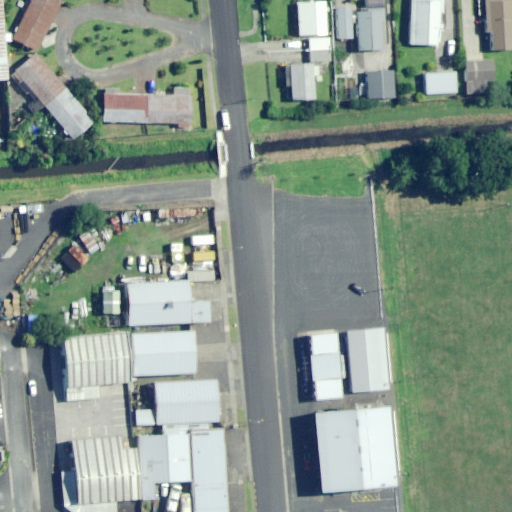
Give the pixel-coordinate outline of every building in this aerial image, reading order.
[(29,0),(10,39),(34,52),(60,0),(29,0)] [(440,0),(409,0),(407,45),(434,46),(435,33),(439,33),(440,0)] [(511,24),(511,0),(482,0),(483,34),(487,33),(488,51),(510,50),(509,24),(511,24)] [(307,50),(327,49),(327,34),(323,34),(322,2),(294,3),(296,36),(306,36),(307,50)] [(350,39),(348,8),(335,9),(336,39),(350,39)] [(379,50),(378,10),(355,10),(356,51),(379,50)] [(328,61),(328,51),(307,52),(308,62),(328,61)] [(69,98),(33,54),(8,75),(23,95),(25,93),(33,103),(27,107),(32,113),(41,106),(69,140),(91,122),(70,97),(69,98)] [(490,93),(490,61),(462,62),(463,93),(490,93)] [(318,65),(287,66),(289,101),(311,100),(310,82),(319,82),(318,65)] [(392,99),(392,73),(365,72),(365,98),(392,99)] [(453,94),(452,73),(422,74),(423,95),(453,94)] [(186,128),(187,96),(100,94),(99,122),(175,124),(175,128),(186,128)] [(183,277),(122,281),(125,322),(204,317),(203,297),(185,298),(183,277)] [(118,280),(102,281),(105,325),(121,324),(118,280)] [(187,322),(127,326),(130,374),(190,369),(187,322)] [(390,322),(351,325),(356,386),(394,383),(390,322)] [(344,324),(310,327),(315,393),(349,391),(344,324)] [(127,326),(62,330),(66,385),(131,381),(130,374),(127,326)] [(213,371),(150,376),(153,420),(216,415),(213,371)] [(393,402),(313,408),(319,492),(399,486),(393,402)] [(226,511),(221,426),(188,429),(191,477),(193,511),(226,511)] [(188,429),(140,432),(144,493),(157,492),(156,479),(191,477),(188,429)] [(132,430),(71,434),(75,501),(136,497),(132,430)]
